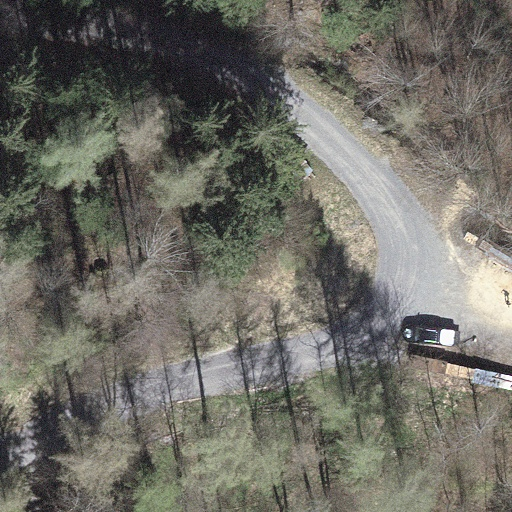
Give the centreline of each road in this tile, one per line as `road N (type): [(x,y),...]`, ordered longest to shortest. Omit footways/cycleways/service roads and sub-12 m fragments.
road 1 (track): [(0,9),(117,31),(217,66),(320,127),(386,197),(407,238),(397,292)]
road 2 (track): [(397,292),(357,324),(299,348),(199,370),(0,452)]
